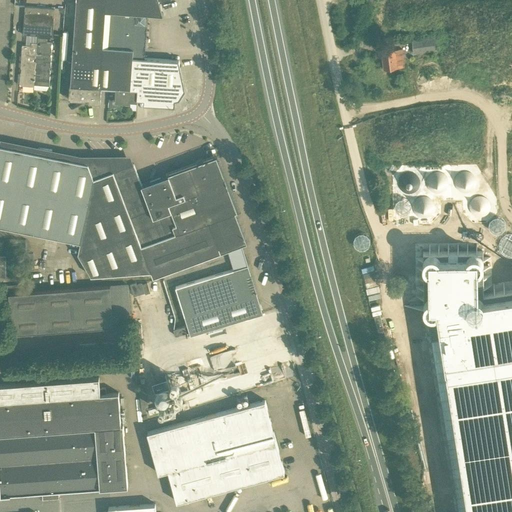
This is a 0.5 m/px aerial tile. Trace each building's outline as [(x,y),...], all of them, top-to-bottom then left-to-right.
[(135,57),(143,58),(145,14),(105,11),(106,1),(95,0),(75,0),(72,60),(132,64),(133,59),(134,59),(134,57),(135,57)] [(95,0),(106,1),(105,11),(145,14),(163,15),(159,1),(161,0),(95,0)] [(53,36),(55,8),(25,6),(23,34),(53,36)] [(35,82),(34,88),(47,89),(49,85),(49,83),(52,48),(52,42),(47,42),(47,38),(37,37),(37,42),(35,82)] [(35,82),(37,42),(32,42),(31,46),(22,46),(19,87),(34,88),(35,82)] [(416,54),(441,52),(441,43),(416,45),(416,54)] [(408,48),(386,48),(386,63),(393,63),(393,68),(408,68),(408,48)] [(173,102),(173,106),(175,106),(175,100),(179,99),(185,90),(180,66),(181,66),(181,65),(180,65),(179,60),(143,58),(135,57),(134,57),(134,59),(133,59),(132,64),(131,79),(145,80),(145,86),(144,100),(144,104),(145,104),(146,104),(146,100),(173,102)] [(131,79),(132,64),(72,60),(70,85),(69,98),(89,100),(89,102),(100,102),(101,87),(116,88),(116,87),(131,88),(131,79)] [(116,87),(116,88),(115,102),(126,103),(130,103),(130,101),(137,102),(137,99),(144,100),(145,86),(145,80),(131,79),(131,88),(116,87)] [(94,178),(88,164),(0,145),(0,225),(80,242),(78,253),(91,275),(151,271),(153,277),(247,242),(235,212),(237,211),(217,156),(168,174),(141,184),(134,163),(94,178)] [(453,259),(428,261),(425,317),(461,511),(511,511),(511,300),(481,304),(479,257),(453,259)] [(188,325),(174,329),(175,335),(186,332),(187,335),(190,334),(256,314),(263,312),(256,289),(248,264),(234,269),(175,286),(181,304),(185,315),(188,325)] [(137,284),(136,282),(130,284),(134,296),(145,293),(145,294),(150,292),(147,282),(142,284),(142,282),(137,284)] [(13,333),(62,329),(114,326),(111,285),(61,289),(10,292),(13,333)] [(285,377),(285,370),(272,371),(273,372),(267,372),(267,384),(279,383),(279,377),(285,377)] [(100,387),(99,376),(0,383),(0,492),(1,496),(3,496),(3,495),(128,485),(123,423),(121,424),(119,391),(106,392),(106,387),(100,387)] [(171,391),(171,389),(171,388),(171,386),(170,385),(169,384),(168,382),(167,382),(165,381),(164,380),(162,380),(161,380),(159,381),(158,382),(156,382),(155,384),(154,385),(154,386),(153,388),(153,389),(153,391),(154,393),(154,394),(155,395),(156,396),(158,397),(159,398),(161,398),(162,399),(164,398),(165,398),(167,397),(168,396),(169,395),(170,394),(171,393),(171,391)] [(180,398),(193,394),(191,388),(185,390),(183,384),(176,387),(180,398)] [(284,472),(265,400),(148,432),(158,472),(169,470),(177,501),(284,472)] [(155,511),(155,503),(109,507),(109,511),(155,511)]
